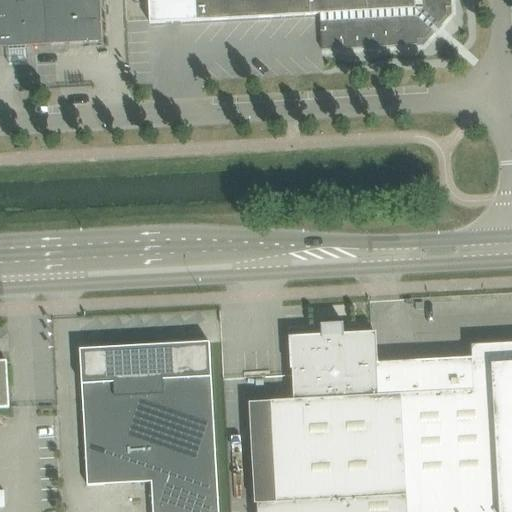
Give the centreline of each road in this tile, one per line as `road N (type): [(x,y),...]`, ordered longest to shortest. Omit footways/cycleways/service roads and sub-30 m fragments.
road 1 (secondary): [(0,287),(511,259)]
road 2 (secondary): [(511,237),(0,259)]
road 3 (unclassified): [(0,120),(506,87)]
